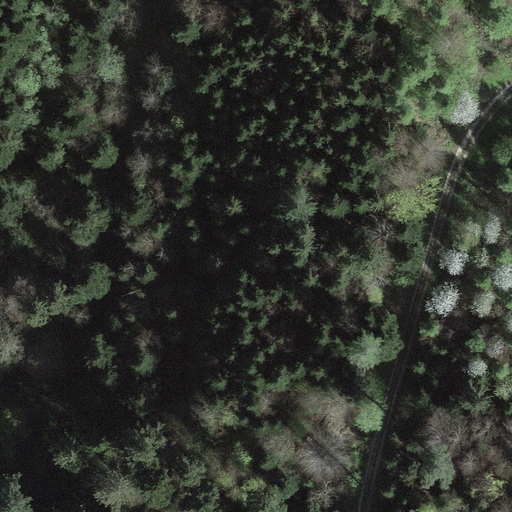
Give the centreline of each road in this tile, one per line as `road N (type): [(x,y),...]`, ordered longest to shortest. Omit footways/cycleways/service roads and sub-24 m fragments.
road 1 (track): [(32,511),(128,137),(146,0)]
road 2 (unclassified): [(511,91),(466,155),(444,204),(363,511)]
